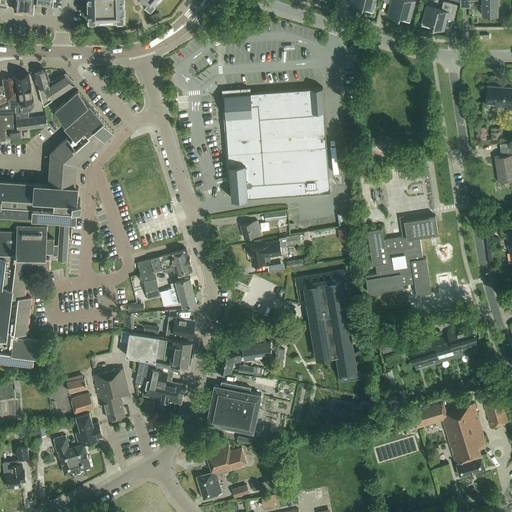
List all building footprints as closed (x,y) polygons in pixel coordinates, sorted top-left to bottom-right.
[(42,3),(53,4),(53,0),(14,0),(14,10),(33,12),(34,4),(35,4),(36,3),(36,2),(42,3)] [(89,0),(89,12),(88,12),(88,20),(96,20),(96,18),(117,18),(117,19),(125,19),(125,11),(123,11),(122,0),(144,0),(146,1),(145,2),(151,7),(156,2),(155,1),(155,0),(89,0)] [(372,11),(375,0),(350,0),(350,5),(372,11)] [(409,21),(414,0),(390,0),(387,15),(409,21)] [(454,16),(457,4),(443,0),(441,9),(426,5),(421,24),(443,30),(447,14),(454,16)] [(498,5),(498,0),(459,0),(460,1),(460,5),(469,5),(468,0),(482,0),(482,5),(482,14),(498,14),(498,5)] [(152,21),(161,17),(159,12),(151,15),(152,21)] [(46,85),(49,83),(46,70),(35,72),(41,95),(49,89),(46,85)] [(29,73),(14,76),(14,77),(15,77),(20,105),(20,112),(27,111),(30,111),(34,106),(33,99),(29,73)] [(49,89),(41,95),(44,104),(54,98),(74,85),(64,74),(49,83),(46,85),(49,89)] [(0,111),(16,111),(15,105),(20,105),(15,77),(14,77),(2,79),(3,83),(0,84),(0,111)] [(511,109),(511,87),(488,85),(486,102),(506,104),(505,109),(511,109)] [(330,191),(322,86),(224,94),(225,104),(228,138),(233,198),(330,191)] [(65,101),(55,110),(75,132),(91,150),(103,140),(107,136),(114,130),(78,89),(68,98),(65,101)] [(420,112),(409,114),(405,91),(382,95),(384,112),(366,115),(374,158),(395,155),(399,179),(436,173),(431,143),(425,144),(420,112)] [(20,105),(15,105),(16,111),(16,121),(17,129),(20,129),(29,128),(40,126),(39,116),(28,117),(27,111),(20,112),(20,105)] [(0,139),(6,140),(5,128),(14,127),(13,113),(0,113),(0,139)] [(21,137),(20,130),(9,131),(10,138),(21,137)] [(135,147),(121,151),(123,156),(116,159),(120,171),(128,168),(129,170),(150,163),(147,154),(156,151),(149,131),(131,137),(135,147)] [(51,150),(49,184),(75,186),(77,163),(91,150),(75,132),(69,138),(68,136),(51,150)] [(511,145),(500,147),(502,155),(494,156),(498,181),(511,178),(511,145)] [(0,211),(61,216),(59,244),(54,243),(54,255),(59,255),(58,259),(67,260),(69,216),(77,217),(78,205),(81,205),(82,198),(78,198),(79,186),(75,186),(49,184),(0,181),(0,211)] [(265,220),(286,217),(285,211),(264,214),(265,220)] [(372,264),(376,263),(377,272),(366,274),(368,292),(403,287),(403,284),(415,282),(417,294),(431,292),(426,258),(423,258),(420,235),(438,232),(436,215),(404,219),(404,215),(400,216),(403,236),(384,239),(383,227),(367,229),(372,264)] [(260,233),(257,220),(241,224),(244,238),(260,233)] [(350,225),(337,228),(339,241),(353,238),(350,225)] [(50,254),(54,255),(54,243),(54,238),(47,238),(47,226),(17,226),(17,232),(0,231),(0,250),(1,250),(1,255),(0,254),(0,360),(33,365),(34,353),(38,353),(40,339),(18,336),(19,331),(27,332),(31,295),(33,295),(34,289),(25,288),(28,266),(50,267),(50,254)] [(265,263),(265,261),(271,260),(270,255),(281,253),(280,246),(287,245),(286,243),(300,240),(299,234),(279,237),(279,239),(265,242),(265,246),(263,247),(263,246),(250,248),(252,265),(265,263)] [(191,264),(190,259),(189,255),(188,255),(186,248),(160,256),(137,262),(143,281),(144,281),(155,278),(156,278),(154,271),(163,269),(163,272),(173,269),(175,274),(192,270),(190,264),(191,264)] [(287,267),(302,264),(301,258),(286,261),(287,267)] [(347,267),(294,276),(299,304),(308,302),(309,309),(317,358),(337,355),(340,375),(342,381),(366,377),(361,350),(353,352),(343,295),(351,294),(347,267)] [(176,281),(171,282),(172,287),(168,288),(171,302),(181,300),(182,306),(197,302),(190,276),(175,280),(176,281)] [(155,278),(144,281),(148,298),(160,295),(155,278)] [(133,314),(123,315),(124,329),(134,328),(133,314)] [(195,319),(169,315),(166,333),(192,338),(192,337),(195,320),(195,319)] [(410,347),(416,368),(478,349),(471,325),(448,331),(450,335),(410,347)] [(192,340),(174,338),(129,331),(129,332),(122,330),(121,341),(128,342),(126,355),(170,361),(170,362),(188,365),(192,340)] [(399,347),(395,333),(378,337),(382,352),(399,347)] [(246,338),(243,351),(265,356),(268,344),(246,338)] [(240,361),(241,355),(223,351),(222,350),(219,350),(219,351),(217,353),(218,355),(216,361),(215,363),(216,365),(215,366),(216,366),(218,367),(220,367),(231,369),(233,360),(240,361)] [(173,372),(178,373),(180,366),(169,364),(140,357),(135,381),(145,383),(143,394),(161,398),(162,400),(166,401),(168,399),(181,402),(185,384),(171,381),(173,372)] [(253,372),(254,366),(239,364),(238,370),(253,372)] [(120,395),(129,393),(123,367),(94,374),(100,400),(104,399),(108,418),(125,414),(120,395)] [(84,376),(67,381),(69,391),(87,387),(84,376)] [(210,405),(207,422),(253,432),(261,393),(249,391),(250,387),(221,381),(220,385),(214,384),(211,401),(214,402),(213,406),(210,405)] [(94,408),(89,392),(70,398),(75,414),(94,408)] [(484,403),(491,427),(508,422),(501,398),(484,403)] [(473,402),(446,410),(443,400),(411,410),(416,427),(442,419),(459,475),(485,468),(481,455),(477,447),(486,445),(473,402)] [(79,444),(84,442),(97,439),(97,437),(103,435),(99,422),(93,423),(89,412),(76,416),(80,430),(75,432),(79,444)] [(380,432),(379,425),(369,427),(370,434),(380,432)] [(84,442),(79,444),(69,447),(65,435),(53,438),(57,451),(58,450),(65,473),(91,466),(84,442)] [(28,456),(26,445),(17,446),(18,457),(28,456)] [(230,450),(228,445),(206,452),(212,471),(197,475),(204,498),(221,492),(215,473),(247,463),(242,446),(230,450)] [(23,468),(22,462),(22,461),(20,461),(20,459),(3,461),(4,473),(6,472),(8,487),(21,485),(21,481),(26,480),(24,467),(23,468)] [(234,496),(248,491),(246,484),(231,488),(234,496)] [(277,494),(262,497),(263,506),(278,504),(277,494)]
